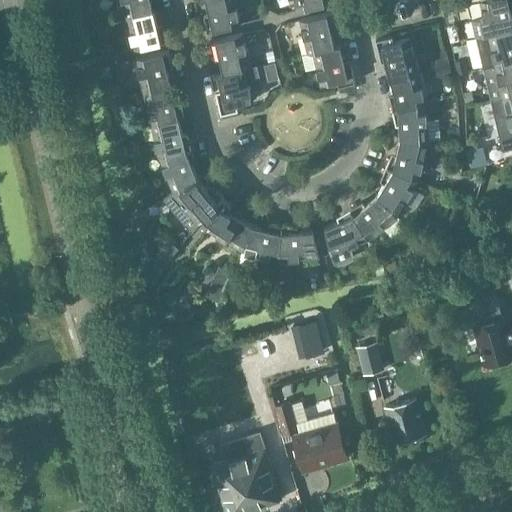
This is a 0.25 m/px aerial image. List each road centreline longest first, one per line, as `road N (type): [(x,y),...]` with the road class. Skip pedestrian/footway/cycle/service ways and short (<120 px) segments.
road 1 (residential): [(351,0),(371,96),(339,171),(298,190),(257,177),(209,133),(176,0)]
road 2 (residential): [(390,511),(511,460)]
